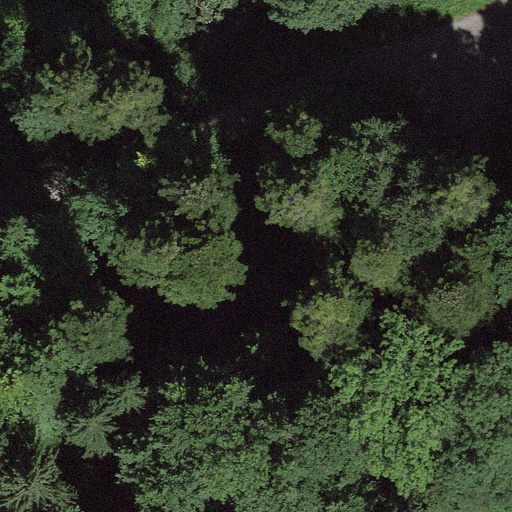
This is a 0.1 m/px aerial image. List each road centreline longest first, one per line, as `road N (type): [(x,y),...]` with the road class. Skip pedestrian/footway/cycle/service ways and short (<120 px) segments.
road 1 (track): [(511,58),(461,152),(254,289),(152,408),(106,511)]
road 2 (track): [(0,207),(208,130),(511,0)]
